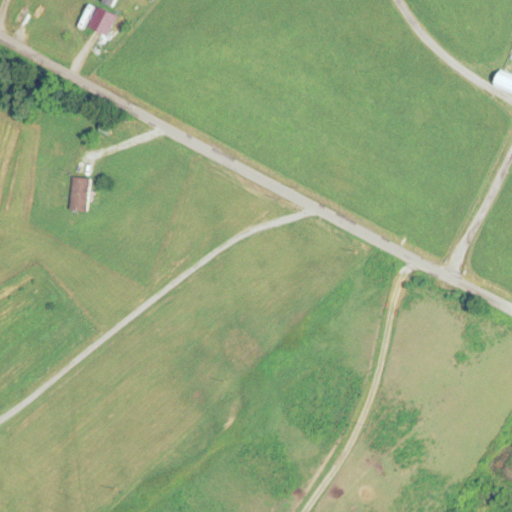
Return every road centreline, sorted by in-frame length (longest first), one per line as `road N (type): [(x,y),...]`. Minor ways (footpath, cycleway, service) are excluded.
road 1 (residential): [(451,245),(47,59),(0,47)]
road 2 (residential): [(451,245),(487,83),(421,35),(396,0)]
